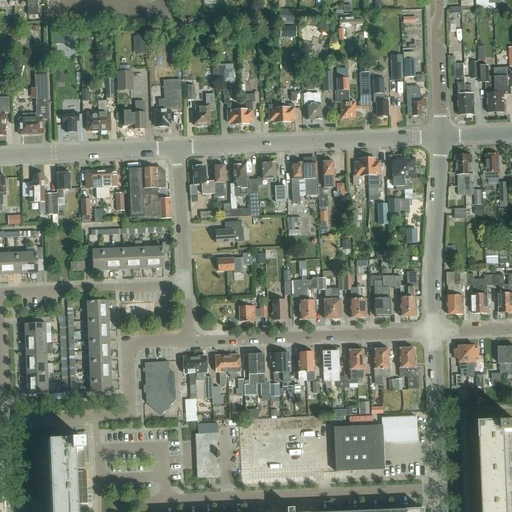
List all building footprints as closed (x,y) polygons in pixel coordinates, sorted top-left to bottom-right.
[(38,16),(38,15),(38,7),(38,6),(37,0),(27,0),(27,7),(28,7),(28,16),(38,16)] [(279,22),(279,24),(301,24),(301,12),(293,11),(279,11),(279,22)] [(331,24),(323,22),(320,32),(328,34),(331,24)] [(18,34),(17,27),(9,29),(10,35),(9,36),(11,43),(21,41),(20,34),(18,34)] [(281,38),(297,37),(297,27),(281,27),(281,38)] [(55,34),(56,45),(67,45),(67,33),(55,34)] [(145,37),(134,37),(134,46),(145,46),(145,37)] [(404,53),(404,60),(405,78),(416,78),(415,59),(414,59),(414,53),(404,53)] [(403,81),(402,56),(392,57),(392,64),(391,64),(391,81),(403,81)] [(466,116),(465,86),(465,83),(464,83),(464,77),(464,64),(456,64),(456,57),(450,57),(451,78),(455,77),(456,84),(456,93),(459,93),(459,95),(457,95),(457,98),(457,99),(457,101),(458,102),(458,116),(466,116)] [(360,74),(368,73),(367,60),(359,60),(360,74)] [(471,63),(471,79),(479,79),(478,67),(478,62),(471,63)] [(486,83),(488,114),(489,113),(491,114),(493,114),(494,113),(496,113),(494,78),(488,78),(488,66),(479,67),(479,83),(486,83)] [(56,68),(56,83),(64,83),(64,67),(56,68)] [(348,69),(337,69),(337,80),(348,79),(348,69)] [(225,71),(225,81),(225,82),(234,82),(234,70),(233,70),(225,71)] [(511,71),(507,72),(508,77),(504,77),(494,78),(496,113),(498,113),(499,114),(502,114),(503,113),(505,113),(504,100),(506,99),(505,93),(509,93),(509,88),(511,88),(511,71)] [(120,72),(117,72),(118,92),(130,91),(133,91),(132,72),(130,72),(129,72),(120,72)] [(333,92),(332,72),(322,73),(323,92),(333,92)] [(22,121),(19,121),(19,131),(19,136),(43,135),(43,130),(45,130),(44,120),(48,120),(49,119),(49,116),(47,75),(46,75),(45,75),(36,76),(37,88),(35,88),(35,100),(36,100),(36,114),(22,115),(22,121)] [(105,79),(105,82),(105,86),(105,89),(106,99),(115,99),(113,78),(105,79)] [(340,104),(341,120),(350,119),(351,121),(353,121),(354,119),(356,119),(355,103),(349,103),(348,79),(337,80),(338,104),(340,104)] [(164,81),(164,87),(165,101),(159,101),(159,111),(155,112),(156,129),(168,128),(170,126),(170,111),(173,108),(182,107),(180,80),(164,81)] [(384,94),(384,80),(373,80),(374,95),(374,103),(376,103),(377,118),(378,118),(379,119),(382,119),(383,118),(388,117),(388,98),(384,98),(384,94)] [(195,100),(195,86),(187,86),(187,100),(195,100)] [(465,86),(466,116),(474,115),(474,102),(475,100),(474,98),(473,96),(473,94),(472,94),(472,86),(465,86)] [(417,117),(418,116),(421,116),(421,107),(424,107),(424,98),(420,98),(419,87),(407,88),(408,116),(413,116),(414,117),(417,117)] [(304,105),(306,105),(307,121),(316,121),(316,122),(319,121),(320,121),(321,121),(320,94),(312,94),(310,93),(307,93),(306,95),(304,95),(304,105)] [(201,127),(201,126),(203,126),(204,127),(207,127),(208,126),(209,126),(209,112),(215,112),(214,95),(206,95),(206,106),(195,106),(196,112),(193,112),(194,126),(195,126),(195,127),(201,127)] [(240,110),(240,126),(249,125),(249,123),(253,123),(252,104),(255,103),(255,95),(245,95),(245,105),(246,110),(240,110)] [(240,126),(240,110),(234,111),(234,104),(230,104),(229,96),(224,97),(224,105),(227,105),(227,110),(228,124),(232,124),(232,126),(240,126)] [(107,114),(106,105),(106,102),(98,102),(98,108),(98,114),(99,132),(111,132),(110,114),(107,114)] [(133,127),(133,131),(145,130),(144,102),(134,103),(135,109),(137,109),(138,114),(132,114),(132,115),(130,115),(130,112),(122,113),(123,127),(133,127)] [(281,108),(282,124),(290,123),(290,121),(295,121),(294,104),(289,105),(289,108),(281,108)] [(282,124),(281,108),(274,109),(274,106),(269,106),(269,108),(269,122),(274,122),(274,124),(282,124)] [(99,132),(98,114),(86,115),(87,133),(99,132)] [(76,122),(78,122),(78,115),(62,116),(63,123),(65,123),(66,134),(77,133),(76,122)] [(486,169),(487,170),(487,172),(484,172),(484,180),(488,180),(499,179),(499,173),(500,171),(501,169),(501,166),(499,165),(499,155),(493,155),(492,154),(488,155),(488,156),(486,156),(487,166),(486,167),(486,169)] [(466,157),(464,157),(466,196),(474,195),(474,206),(478,206),(483,205),(482,190),(474,191),(474,182),(471,182),(471,175),(473,175),(472,157),(470,157),(470,155),(466,156),(466,157)] [(466,196),(464,157),(462,157),(462,156),(458,156),(458,157),(456,157),(457,176),(458,176),(459,196),(466,196)] [(392,160),(392,180),(393,188),(404,188),(403,159),(402,158),(394,158),(392,160)] [(403,159),(404,188),(404,191),(413,191),(413,180),(417,180),(416,159),(414,159),(412,158),(410,158),(409,159),(403,159)] [(368,160),(368,177),(369,190),(382,189),(381,162),(377,162),(377,159),(368,160)] [(318,196),(318,184),(317,161),(316,161),(316,160),(304,160),(304,161),(303,161),(303,163),(302,163),(301,162),(298,162),(297,164),(291,164),(293,186),(294,203),(298,203),(299,206),(302,206),(301,197),(307,197),(308,196),(318,196)] [(359,178),(368,177),(368,160),(358,160),(359,163),(354,163),(355,177),(353,177),(353,187),(359,187),(359,178)] [(323,184),(318,184),(318,196),(319,203),(319,209),(320,227),(329,227),(328,208),(328,196),(324,196),(324,192),(328,191),(328,189),(335,189),(335,178),(335,177),(336,176),(336,173),(334,172),(334,162),(329,163),(327,161),(324,162),(323,163),(322,163),(323,184)] [(262,180),(277,179),(275,163),(261,164),(262,180)] [(215,194),(214,182),(207,183),(206,167),(204,167),(203,166),(200,166),(199,167),(193,168),(194,186),(201,186),(201,185),(202,185),(203,195),(215,194)] [(225,191),(224,191),(223,183),(226,183),(225,167),(224,167),(223,166),(220,166),(219,167),(213,168),(214,182),(215,194),(215,198),(225,197),(225,191)] [(246,178),(246,166),(233,166),(234,185),(230,185),(232,218),(259,217),(258,180),(249,181),(249,178),(246,178)] [(161,219),(171,218),(172,218),(171,199),(158,199),(157,188),(165,187),(164,171),(160,168),(126,170),(129,219),(145,218),(161,217),(161,219)] [(117,170),(101,171),(103,198),(109,198),(108,188),(116,188),(116,180),(117,180),(117,170)] [(97,198),(103,198),(101,171),(86,172),(86,182),(87,182),(87,189),(97,189),(97,198)] [(57,194),(51,194),(52,215),(53,215),(57,215),(58,215),(58,199),(64,199),(63,189),(70,189),(69,173),(68,173),(67,173),(65,173),(64,174),(56,174),(57,190),(57,194)] [(33,175),(34,183),(30,183),(30,203),(46,203),(46,215),(52,215),(51,194),(45,194),(45,187),(44,187),(44,175),(42,175),(42,174),(39,174),(39,175),(33,175)] [(507,183),(500,183),(500,208),(508,208),(507,183)] [(232,218),(230,185),(231,195),(230,195),(231,204),(223,205),(224,218),(232,218)] [(286,186),(275,187),(275,203),(286,203),(286,186)] [(124,194),(116,194),(116,212),(124,212),(124,194)] [(90,222),(90,217),(91,217),(90,200),(81,200),(82,217),(83,222),(90,222)] [(400,200),(388,201),(389,214),(396,214),(400,213),(400,201),(400,200)] [(358,204),(352,204),(353,223),(362,223),(362,213),(358,214),(358,204)] [(388,225),(387,204),(378,205),(379,225),(388,225)] [(475,207),(475,216),(483,216),(482,206),(475,207)] [(467,219),(467,210),(455,210),(455,220),(467,219)] [(21,216),(10,217),(8,217),(8,226),(22,225),(21,216)] [(242,230),(241,223),(226,224),(226,230),(216,231),(217,243),(234,242),(235,243),(244,242),(243,230),(242,230)] [(406,243),(417,243),(417,231),(406,232),(406,243)] [(352,240),(344,241),(345,251),(352,250),(352,240)] [(162,247),(153,247),(154,268),(164,268),(164,255),(169,255),(169,243),(162,243),(162,247)] [(86,247),(86,259),(93,258),(93,271),(103,270),(102,250),(92,250),(92,246),(86,247)] [(153,247),(143,248),(144,269),(154,268),(153,247)] [(455,259),(455,247),(446,247),(446,259),(455,259)] [(26,253),(27,274),(38,274),(37,261),(43,260),(42,248),(36,249),(36,253),(26,253)] [(133,248),(123,249),(124,270),(134,269),(133,248)] [(133,248),(134,269),(144,269),(143,248),(133,248)] [(113,249),(102,250),(103,270),(113,270),(113,249)] [(123,249),(113,249),(113,270),(124,270),(123,249)] [(486,251),(486,259),(487,265),(499,264),(498,250),(486,251)] [(500,251),(500,260),(501,268),(509,267),(508,259),(507,259),(506,251),(500,251)] [(16,254),(17,275),(27,274),(26,253),(16,254)] [(244,265),(253,265),(253,253),(243,254),(244,265)] [(6,254),(7,275),(17,275),(16,254),(6,254)] [(265,254),(256,255),(257,265),(265,264),(265,254)] [(234,259),(217,260),(218,272),(234,271),(234,273),(243,272),(242,259),(234,260),(234,259)] [(407,272),(407,286),(408,316),(417,316),(416,297),(415,297),(415,286),(417,286),(416,272),(407,272)] [(456,315),(455,282),(455,273),(447,274),(448,287),(449,287),(449,296),(448,296),(449,315),(456,315)] [(455,273),(455,282),(456,315),(464,315),(463,296),(462,296),(462,287),(467,287),(467,275),(467,273),(461,273),(455,273)] [(481,286),(482,315),(490,314),(489,305),(491,305),(491,300),(489,300),(489,294),(488,294),(487,286),(493,286),(493,275),(484,276),(484,279),(480,280),(481,286)] [(504,275),(493,275),(493,286),(500,286),(500,294),(499,294),(499,299),(498,300),(498,305),(499,305),(500,313),(507,313),(506,285),(504,285),(504,275)] [(382,277),(382,281),(382,287),(384,317),(390,317),(390,315),(391,315),(391,297),(389,297),(389,288),(395,288),(394,277),(394,276),(382,277)] [(394,277),(395,288),(395,289),(401,289),(401,297),(400,297),(400,316),(408,316),(407,286),(401,286),(401,276),(394,277)] [(292,278),(292,281),(293,295),(300,295),(301,300),(299,300),(300,319),(308,319),(307,281),(307,277),(292,278)] [(381,277),(370,277),(371,287),(375,287),(375,281),(381,281),(381,277)] [(307,281),(308,319),(316,319),(315,300),(314,300),(314,290),(319,290),(318,278),(313,279),(313,281),(307,281)] [(384,317),(382,287),(382,281),(381,281),(375,281),(375,287),(375,298),(373,298),(374,298),(375,302),(373,302),(375,302),(375,315),(376,315),(376,317),(384,317)] [(364,288),(362,288),(361,288),(361,286),(357,286),(357,288),(358,318),(367,318),(366,299),(365,299),(364,288)] [(473,315),(474,315),(482,315),(481,286),(474,286),(474,287),(474,295),(473,295),(473,301),(471,301),(472,307),(473,307),(473,315)] [(350,318),(358,318),(357,288),(352,288),(351,288),(351,299),(350,299),(350,318)] [(325,319),(333,319),(332,289),(325,289),(326,300),(325,300),(325,319)] [(339,299),(339,292),(339,289),(332,289),(333,319),(341,318),(340,299),(339,299)] [(267,299),(260,299),(260,309),(255,309),(255,306),(240,306),(240,321),(256,321),(255,317),(267,317),(267,299)] [(87,301),(88,311),(108,310),(108,300),(87,301)] [(285,301),(273,301),(274,322),(286,321),(285,301)] [(88,311),(88,321),(109,320),(108,310),(88,311)] [(25,334),(46,334),(46,324),(50,324),(50,317),(38,318),(38,324),(25,324),(25,334)] [(88,321),(88,331),(109,330),(109,320),(88,321)] [(88,331),(89,341),(110,340),(109,330),(88,331)] [(26,344),(47,343),(46,334),(25,334),(26,344)] [(89,341),(89,351),(110,350),(110,340),(89,341)] [(26,354),(47,353),(47,343),(26,344),(26,354)] [(501,375),(506,375),(508,375),(507,345),(500,345),(500,347),(499,347),(499,364),(500,364),(501,373),(501,375)] [(468,377),(467,346),(459,347),(459,349),(455,349),(455,358),(459,358),(460,369),(462,369),(462,375),(462,377),(465,377),(468,377)] [(475,346),(467,346),(468,377),(475,377),(475,368),(472,368),(472,362),(475,362),(475,357),(479,357),(479,349),(475,349),(475,346)] [(414,348),(407,349),(408,377),(409,389),(419,388),(419,377),(416,377),(415,363),(416,363),(416,357),(415,357),(414,348)] [(408,377),(407,349),(399,349),(399,358),(398,358),(398,363),(400,363),(400,377),(408,377)] [(89,351),(90,361),(110,360),(110,350),(89,351)] [(350,376),(345,377),(345,389),(350,388),(350,383),(352,383),(352,384),(358,384),(357,380),(356,350),(349,351),(350,376)] [(364,350),(356,350),(357,380),(364,380),(364,379),(365,379),(365,365),(366,365),(366,359),(364,359),(364,350)] [(383,378),(381,350),(374,350),(374,359),(373,359),(373,365),(374,365),(375,378),(383,378)] [(389,350),(381,350),(383,378),(391,378),(390,364),(391,364),(391,358),(389,358),(389,350)] [(324,382),(325,382),(332,382),(331,351),(323,352),(324,382)] [(339,351),(331,351),(332,382),(338,381),(338,389),(345,389),(345,377),(340,377),(339,351)] [(299,381),(302,381),(307,381),(306,352),(298,352),(299,361),(297,361),(297,367),(299,367),(299,381)] [(307,381),(309,381),(314,381),(314,366),(315,366),(315,360),(314,360),(314,352),(306,352),(307,381)] [(27,364),(47,363),(47,353),(26,354),(27,364)] [(282,381),(281,353),(274,353),(274,362),(272,362),(272,368),(274,368),(274,382),(282,381)] [(281,353),(282,381),(290,381),(289,367),(291,367),(291,362),(289,362),(289,353),(281,353)] [(249,381),(244,381),(245,395),(258,395),(257,384),(257,354),(248,354),(249,381)] [(264,354),(257,354),(257,384),(261,384),(261,395),(270,395),(270,382),(265,382),(264,354)] [(228,356),(228,372),(228,375),(230,374),(230,378),(236,378),(236,372),(240,372),(240,355),(228,356)] [(195,357),(196,380),(202,380),(202,372),(206,372),(208,372),(207,356),(195,357)] [(228,372),(228,356),(216,356),(216,372),(220,372),(220,378),(220,384),(226,384),(226,372),(228,372)] [(196,380),(195,357),(184,357),(184,373),(190,373),(190,385),(196,385),(196,380)] [(90,361),(90,371),(111,370),(110,360),(90,361)] [(145,363),(146,402),(160,415),(166,409),(168,410),(170,408),(168,407),(175,401),(167,393),(166,373),(169,373),(169,362),(145,363)] [(27,373),(48,373),(47,363),(27,364),(27,373)] [(90,371),(90,381),(111,380),(111,370),(90,371)] [(27,383),(48,382),(48,373),(27,373),(27,383)] [(501,385),(501,375),(501,373),(492,374),(492,385),(501,385)] [(212,377),(213,398),(213,404),(223,404),(223,396),(220,396),(220,387),(213,387),(213,377),(212,377)] [(111,380),(90,381),(91,392),(86,393),(86,399),(98,398),(98,390),(111,390),(111,380)] [(41,401),(53,401),(53,394),(49,394),(48,382),(27,383),(28,395),(41,395),(41,401)] [(279,385),(270,385),(270,397),(271,397),(279,397),(280,397),(280,396),(279,389),(279,385)] [(369,402),(360,403),(360,415),(370,415),(369,402)] [(197,422),(197,414),(186,415),(186,423),(197,422)] [(382,426),(366,426),(366,422),(341,423),(342,427),(334,428),(336,472),(384,470),(383,444),(417,443),(416,417),(382,419),(382,426)] [(511,511),(509,463),(511,462),(511,419),(511,422),(483,423),(486,511),(511,511)] [(219,433),(202,434),(202,439),(196,439),(197,478),(221,477),(219,433)] [(51,511),(77,511),(75,469),(84,469),(82,434),(69,434),(69,440),(49,441),(51,511)] [(88,504),(86,472),(76,473),(78,504),(88,504)]
